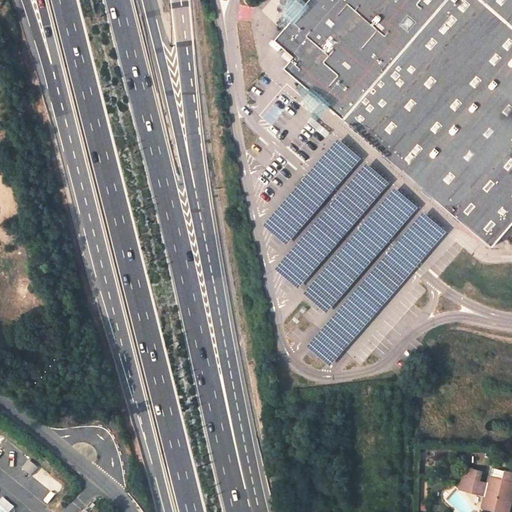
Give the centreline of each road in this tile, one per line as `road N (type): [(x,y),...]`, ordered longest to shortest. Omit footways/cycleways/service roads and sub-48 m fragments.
road 1 (trunk): [(65,0),(194,511)]
road 2 (trunk): [(244,511),(117,0)]
road 3 (trunk): [(49,59),(167,511)]
road 4 (trunk): [(258,511),(199,205)]
road 5 (trunk): [(199,205),(146,0)]
road 6 (trunk): [(199,205),(175,0)]
road 7 (residential): [(0,400),(133,511)]
